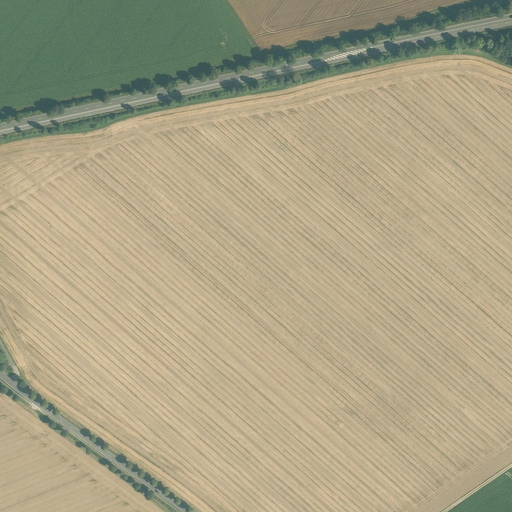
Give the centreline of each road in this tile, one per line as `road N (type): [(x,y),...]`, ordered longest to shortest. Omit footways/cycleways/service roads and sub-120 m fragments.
road 1 (primary): [(511,19),(0,129)]
road 2 (track): [(511,67),(439,52),(0,143)]
road 3 (track): [(488,0),(0,114)]
road 4 (tertiary): [(185,511),(0,372)]
road 5 (track): [(165,511),(0,388)]
